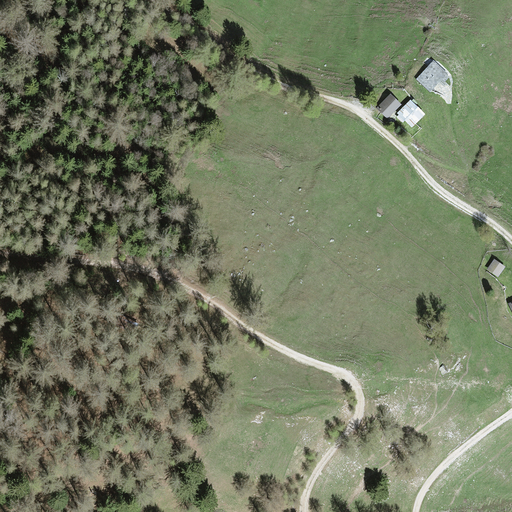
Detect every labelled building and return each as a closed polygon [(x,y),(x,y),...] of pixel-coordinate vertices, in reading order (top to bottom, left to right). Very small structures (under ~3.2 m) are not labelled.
[(433,63),(418,79),(432,92),(447,76),(433,63)] [(387,117),(399,105),(390,96),(378,109),(387,117)] [(411,102),(397,116),(409,129),(423,115),(411,102)] [(490,271),(499,276),(504,269),(495,263),(490,271)] [(139,324),(124,317),(119,326),(134,333),(139,324)]
